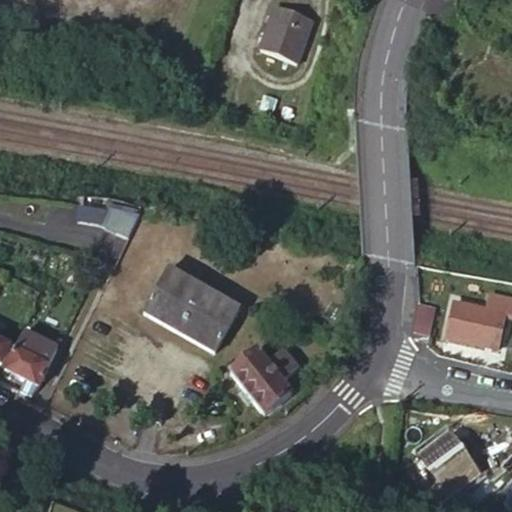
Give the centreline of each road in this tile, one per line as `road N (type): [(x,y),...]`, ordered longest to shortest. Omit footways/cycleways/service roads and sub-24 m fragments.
road 1 (tertiary): [(369,360),(280,455),(183,478),(95,465),(0,414)]
road 2 (tertiary): [(407,0),(380,86),(388,260),(369,360)]
road 3 (residential): [(369,360),(511,395)]
